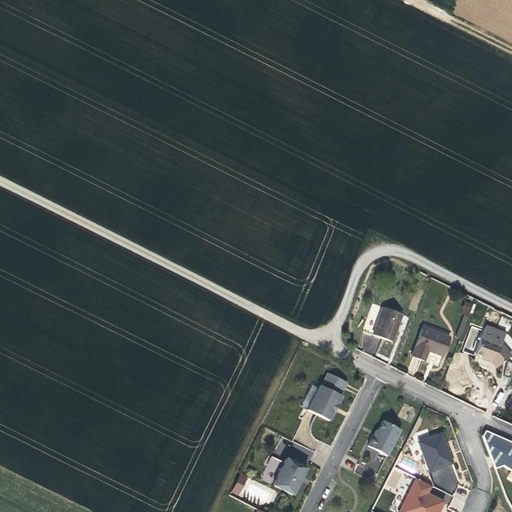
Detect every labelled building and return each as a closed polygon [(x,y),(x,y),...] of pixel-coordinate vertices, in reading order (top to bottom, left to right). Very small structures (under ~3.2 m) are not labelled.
[(371,333),(381,306),(373,303),(363,330),(371,333)] [(390,342),(401,315),(382,308),(372,335),(385,340),(390,342)] [(458,338),(466,317),(463,316),(455,337),(458,338)] [(485,326),(480,338),(474,354),(484,358),(483,360),(490,362),(495,368),(510,356),(501,346),(500,345),(504,333),(485,326)] [(442,356),(449,338),(421,327),(411,356),(423,361),(426,354),(427,351),(442,356)] [(510,350),(511,348),(511,339),(509,336),(503,341),(510,350)] [(336,404),(340,396),(339,396),(346,383),(327,373),(320,386),(319,386),(307,410),(328,421),(332,413),(331,412),(336,404)] [(386,456),(400,430),(382,421),(376,431),(374,436),(372,435),(367,446),(386,456)] [(452,464),(440,433),(422,440),(425,448),(419,450),(428,473),(441,468),(452,464)] [(425,448),(422,440),(416,442),(419,450),(425,448)] [(300,479),(306,468),(285,458),(272,485),(292,495),(300,479)] [(365,476),(369,467),(358,463),(355,472),(365,476)] [(237,495),(246,477),(239,473),(230,492),(237,495)] [(429,486),(415,478),(398,511),(438,511),(443,502),(427,494),(429,486)]
